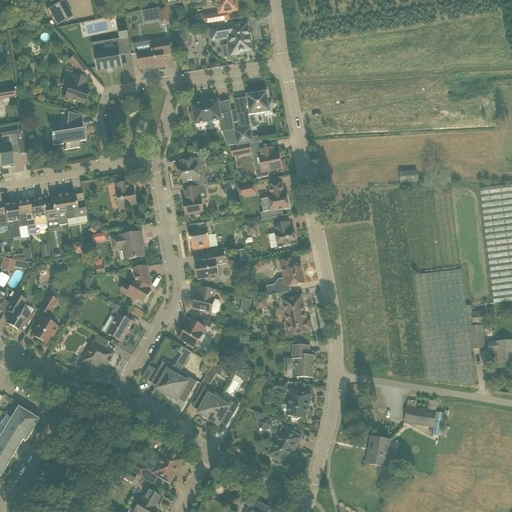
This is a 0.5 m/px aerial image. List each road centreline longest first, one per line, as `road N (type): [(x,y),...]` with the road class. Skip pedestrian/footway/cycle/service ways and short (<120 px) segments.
road 1 (tertiary): [(341,377),(284,66)]
road 2 (residential): [(116,394),(176,294),(154,158)]
road 3 (track): [(511,66),(308,80),(284,66)]
road 4 (unclassified): [(511,406),(341,377)]
road 5 (residential): [(106,165),(98,117),(107,90),(178,84)]
road 6 (residential): [(6,511),(75,391)]
road 7 (tertiary): [(302,502),(341,377)]
